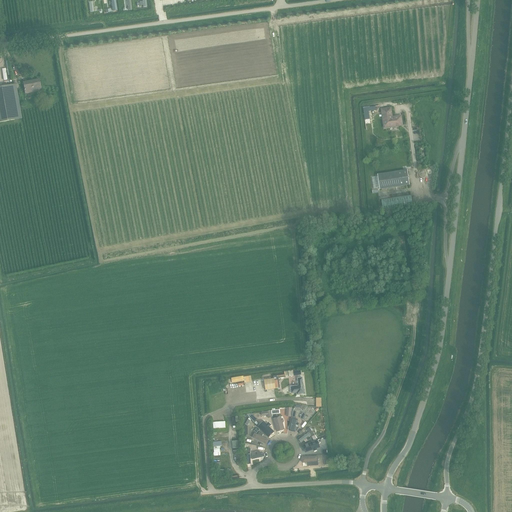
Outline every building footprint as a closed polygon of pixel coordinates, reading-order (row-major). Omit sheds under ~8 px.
[(23,82),(25,93),(41,90),(39,79),(23,82)] [(0,122),(22,118),(19,105),(16,84),(0,86),(0,122)] [(383,121),(383,123),(384,124),(384,127),(402,125),(401,117),(393,118),(391,116),(390,109),(382,110),(384,120),(383,121)] [(377,174),(380,189),(405,186),(410,185),(407,170),(377,174)] [(381,199),(383,211),(413,207),(411,195),(381,199)] [(285,377),(285,375),(274,376),(276,389),(280,388),(278,378),(285,377)] [(304,392),(302,378),(297,378),(298,386),(290,387),(291,393),(299,393),(299,394),(301,394),(301,393),(304,392)] [(264,380),(266,390),(275,389),(274,379),(264,380)] [(281,417),(273,418),(277,432),(285,430),(282,422),(283,422),(283,419),(282,419),(281,417)] [(296,422),(293,421),(289,433),(295,435),(298,425),(295,424),(296,422)] [(274,432),(263,422),(258,427),(268,437),(274,432)] [(261,433),(259,432),(257,434),(255,433),(252,438),(266,444),(269,440),(262,436),(263,434),(261,433)] [(308,434),(298,441),(300,443),(310,436),(308,434)] [(317,442),(303,447),(305,453),(319,448),(317,442)] [(318,465),(317,456),(302,457),(302,463),(311,462),(311,465),(318,465)]
